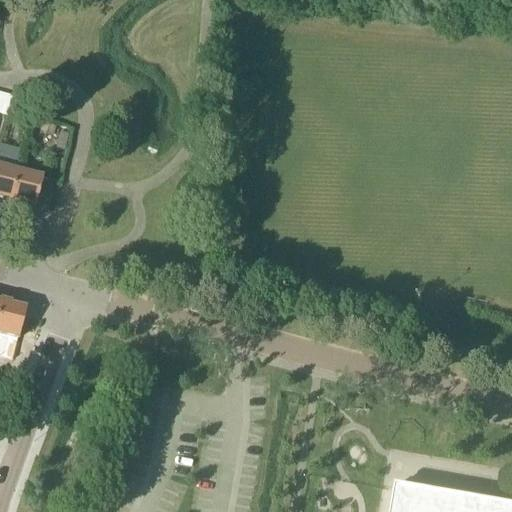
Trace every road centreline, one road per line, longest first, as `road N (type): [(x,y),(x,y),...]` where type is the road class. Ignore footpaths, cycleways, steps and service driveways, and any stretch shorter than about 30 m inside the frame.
road 1 (residential): [(511,414),(58,292)]
road 2 (residential): [(0,452),(58,292)]
